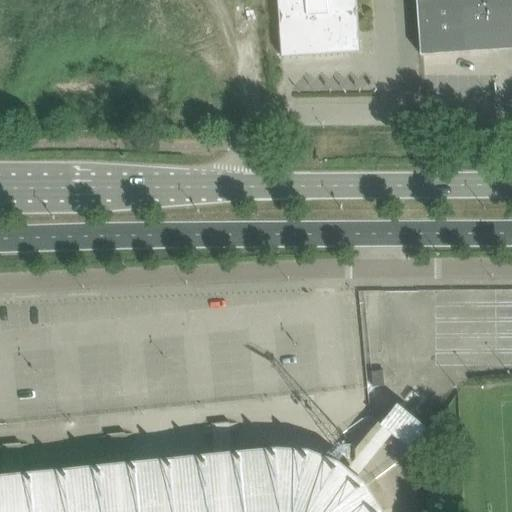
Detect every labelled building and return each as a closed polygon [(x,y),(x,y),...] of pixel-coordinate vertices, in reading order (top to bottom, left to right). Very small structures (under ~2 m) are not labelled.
[(278,0),(283,58),(351,53),(361,52),(357,0),(278,0)] [(511,0),(417,0),(422,56),(423,56),(423,53),(494,48),(493,25),(511,23),(511,0)] [(384,370),(372,371),(373,387),(385,386),(384,370)] [(384,456),(399,435),(424,454),(443,430),(407,402),(372,447),(384,456)] [(383,511),(383,506),(367,484),(335,456),(304,447),(274,445),(101,456),(102,466),(102,471),(103,474),(103,475),(104,477),(103,477),(106,505),(107,507),(107,511),(383,511)] [(6,476),(0,476),(0,511),(107,511),(107,507),(106,505),(103,477),(104,477),(103,475),(103,474),(102,471),(102,466),(101,456),(31,463),(32,473),(23,474),(6,476)]
